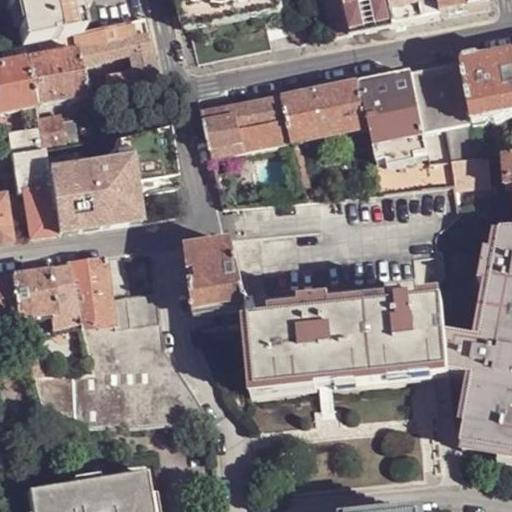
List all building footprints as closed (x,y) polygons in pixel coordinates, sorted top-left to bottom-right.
[(70,40),(82,38),(73,0),(10,0),(11,4),(13,13),(21,50),(24,49),(54,44),(70,40)] [(185,31),(189,32),(192,31),(276,16),(278,15),(281,12),(282,11),(280,0),(277,0),(193,16),(191,1),(176,4),(180,25),(182,29),(185,31)] [(190,0),(191,1),(193,16),(277,0),(190,0)] [(355,36),(394,29),(391,13),(388,0),(341,0),(343,8),(349,38),(355,36)] [(394,29),(441,21),(436,0),(388,0),(391,13),(394,29)] [(488,11),(485,0),(436,0),(441,21),(488,11)] [(327,11),(332,41),(349,38),(343,8),(327,11)] [(285,23),(266,27),(268,39),(288,35),(285,23)] [(146,36),(144,25),(82,38),(70,40),(54,44),(24,49),(27,63),(57,57),(73,54),(146,36)] [(27,63),(35,110),(72,103),(86,100),(84,96),(78,67),(129,58),(131,74),(104,78),(108,95),(136,90),(136,91),(158,86),(146,36),(73,54),(57,57),(27,63)] [(0,68),(27,63),(24,49),(21,50),(0,54),(0,68)] [(489,122),(495,125),(501,124),(506,119),(511,117),(511,56),(462,66),(470,116),(485,112),(486,122),(489,122)] [(35,110),(27,63),(0,68),(0,116),(19,113),(35,110)] [(462,66),(436,71),(446,130),(451,164),(453,164),(478,163),(477,154),(472,124),(470,116),(462,66)] [(412,75),(424,134),(446,130),(436,71),(412,75)] [(412,75),(359,86),(368,132),(382,196),(457,188),(453,164),(451,164),(430,165),(424,134),(412,75)] [(282,100),(293,147),(325,141),(340,138),(368,132),(359,86),(282,100)] [(208,145),(212,163),(293,147),(282,100),(201,115),(208,145)] [(23,198),(29,242),(58,239),(46,172),(43,155),(37,124),(35,110),(19,113),(23,134),(7,137),(17,199),(23,198)] [(485,112),(470,116),(472,124),(486,122),(485,112)] [(43,155),(64,151),(60,127),(58,119),(37,124),(43,155)] [(60,127),(64,151),(76,148),(72,125),(60,127)] [(79,147),(84,147),(91,144),(88,125),(77,127),(79,147)] [(46,172),(58,239),(142,227),(135,200),(176,193),(166,135),(112,147),(114,155),(100,162),(73,167),(73,168),(46,172)] [(325,141),(326,148),(342,145),(340,138),(325,141)] [(477,154),(478,163),(488,162),(487,153),(477,154)] [(453,164),(457,188),(457,191),(490,188),(489,178),(488,162),(478,163),(453,164)] [(216,179),(223,213),(236,211),(228,176),(216,179)] [(229,239),(231,242),(461,220),(460,210),(459,200),(457,191),(457,188),(382,196),(333,201),(304,204),(298,205),(236,211),(223,213),(228,228),(229,239)] [(330,188),(302,191),(303,196),(304,204),(333,201),(330,188)] [(0,245),(12,244),(4,199),(0,199),(0,245)] [(231,244),(238,272),(415,256),(416,263),(439,261),(445,260),(445,255),(441,255),(440,241),(441,239),(442,237),(461,220),(231,242),(230,245),(231,244)] [(463,449),(511,458),(511,233),(501,234),(497,255),(485,252),(480,285),(492,287),(482,342),(475,380),(463,449)] [(230,245),(186,250),(196,315),(205,314),(214,313),(247,307),(246,303),(238,272),(231,244),(230,245)] [(415,256),(238,272),(246,303),(268,301),(419,287),(416,263),(415,256)] [(82,324),(88,352),(119,348),(116,331),(112,302),(105,261),(66,266),(67,269),(12,277),(21,320),(51,316),(53,330),(61,329),(79,325),(82,324)] [(0,278),(0,322),(21,320),(12,277),(0,278)] [(35,378),(48,434),(99,428),(213,426),(166,353),(158,295),(112,302),(116,331),(119,348),(88,352),(93,373),(46,377),(35,378)] [(252,327),(259,398),(370,387),(436,380),(447,379),(441,307),(442,305),(429,307),(421,308),(420,296),(390,299),(391,311),(332,317),(330,306),(301,308),(301,319),(260,323),(257,314),(248,315),(252,327)] [(268,301),(246,303),(247,307),(248,315),(257,314),(270,313),(268,301)] [(441,307),(447,379),(450,379),(452,379),(448,336),(445,305),(443,305),(442,305),(441,307)] [(205,314),(206,323),(215,320),(214,313),(205,314)] [(205,314),(196,315),(198,332),(207,331),(206,323),(205,314)] [(452,379),(475,380),(482,342),(448,336),(452,379)] [(34,344),(26,346),(30,360),(41,359),(40,353),(38,344),(34,344)] [(30,360),(35,378),(46,377),(41,359),(30,360)] [(156,511),(151,473),(31,490),(34,511),(156,511)]
